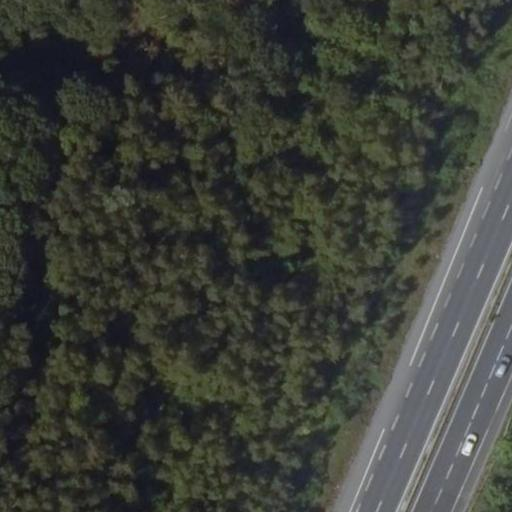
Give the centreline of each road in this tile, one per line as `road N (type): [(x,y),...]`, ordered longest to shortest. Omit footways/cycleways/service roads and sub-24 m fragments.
road 1 (trunk): [(511,199),(383,511)]
road 2 (trunk): [(435,511),(511,342)]
